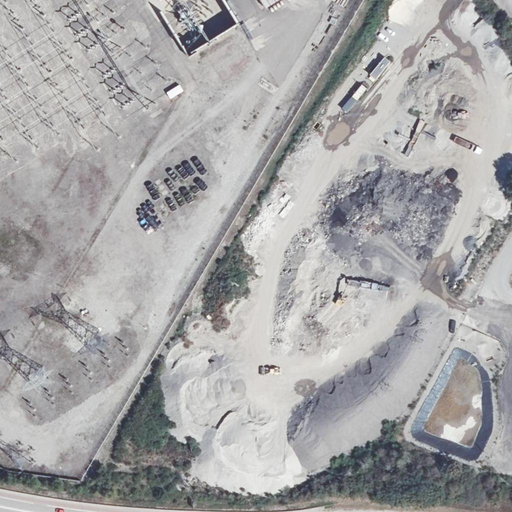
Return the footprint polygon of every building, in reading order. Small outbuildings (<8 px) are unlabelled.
[(225,0),(159,0),(188,52),(239,25),(225,0)] [(260,0),(266,8),(280,0),(260,0)] [(377,79),(391,61),(384,56),(370,74),(377,79)] [(163,92),(167,100),(183,91),(178,83),(163,92)] [(358,99),(367,88),(362,85),(353,95),(358,99)] [(190,163),(179,170),(184,178),(195,172),(190,163)] [(322,183),(321,189),(335,191),(336,185),(322,183)] [(307,210),(313,214),(322,201),(316,197),(307,210)]
